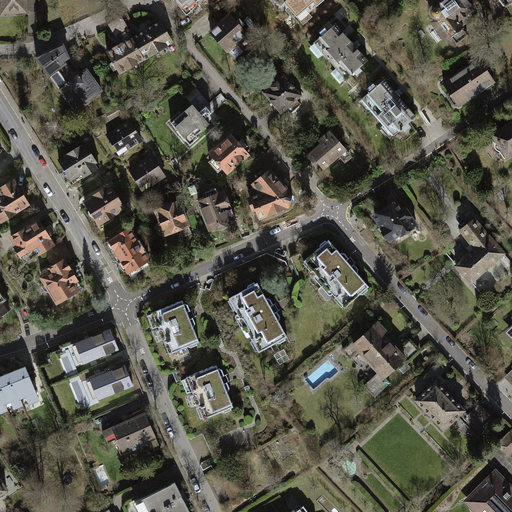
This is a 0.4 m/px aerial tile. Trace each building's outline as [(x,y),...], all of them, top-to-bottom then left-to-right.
[(0,0),(0,1),(0,11),(1,12),(1,17),(29,15),(28,0),(0,0)] [(41,0),(28,0),(29,15),(42,14),(41,0)] [(174,0),(186,14),(203,0),(174,0)] [(275,0),(301,27),(326,3),(323,0),(275,0)] [(477,12),(467,0),(432,0),(425,6),(430,13),(429,14),(429,16),(429,19),(430,20),(431,22),(432,23),(434,24),(436,25),(431,26),(445,46),(461,33),(460,31),(472,23),(468,18),(477,12)] [(110,25),(121,44),(132,38),(133,37),(126,26),(132,23),(127,15),(110,25)] [(230,15),(210,33),(229,55),(235,63),(256,45),(249,37),(230,15)] [(132,38),(146,63),(175,46),(161,21),(133,37),(132,38)] [(320,41),(310,50),(319,61),(324,57),(336,70),(331,75),(341,87),(352,77),(355,75),(358,78),(364,72),(362,70),(370,63),(338,26),(320,41)] [(132,38),(121,44),(107,52),(121,77),(146,63),(132,38)] [(66,46),(37,60),(51,79),(59,89),(81,74),(78,69),(73,73),(68,67),(66,64),(72,60),(66,46)] [(479,61),(442,87),(459,111),(496,85),(479,61)] [(81,74),(59,89),(77,113),(105,93),(88,69),(81,74)] [(285,75),(262,95),(280,117),(304,97),(285,75)] [(363,101),(358,105),(367,116),(371,112),(384,127),(380,131),(389,141),(393,138),(402,130),(406,136),(412,131),(408,127),(417,120),(384,83),(377,89),(374,86),(365,93),(368,96),(363,101)] [(201,113),(207,108),(210,105),(195,88),(185,97),(194,106),(201,113)] [(131,99),(124,103),(128,109),(138,104),(136,100),(133,101),(131,99)] [(117,106),(105,112),(110,120),(121,114),(117,106)] [(186,113),(172,125),(177,130),(186,141),(191,147),(199,139),(197,137),(203,132),(210,125),(206,120),(213,114),(207,108),(201,113),(194,106),(186,113)] [(129,121),(107,136),(118,153),(127,147),(130,151),(143,142),(129,121)] [(511,121),(490,136),(494,143),(494,146),(495,149),(497,151),(499,151),(504,158),(511,153),(511,121)] [(322,144),(306,158),(313,167),(317,164),(324,172),(348,152),(331,131),(319,141),(322,144)] [(233,136),(210,156),(215,161),(210,165),(219,176),(224,171),(229,177),(252,157),(246,151),(250,148),(243,141),(241,144),(233,136)] [(153,157),(143,142),(130,151),(127,147),(118,153),(130,171),(153,157)] [(67,159),(60,163),(74,186),(84,180),(85,183),(104,172),(88,146),(84,148),(83,146),(66,157),(67,159)] [(153,157),(130,171),(140,186),(148,181),(150,184),(165,175),(153,157)] [(273,170),(254,187),(256,188),(251,193),(254,200),(253,204),(253,207),(254,209),(256,210),(256,211),(258,211),(262,221),(274,216),(276,219),(285,215),(284,212),(293,208),(295,195),(273,170)] [(0,220),(3,225),(17,217),(16,215),(30,206),(24,196),(26,195),(21,187),(19,188),(14,180),(0,188),(0,220)] [(110,186),(85,202),(101,227),(126,211),(119,200),(123,198),(119,192),(116,195),(110,186)] [(209,197),(198,201),(211,235),(231,227),(230,222),(237,220),(225,191),(218,194),(217,190),(207,194),(209,197)] [(180,203),(155,213),(160,224),(157,226),(155,229),(158,235),(161,236),(164,235),(166,239),(180,233),(182,238),(193,234),(191,229),(180,203)] [(396,203),(375,216),(390,239),(400,233),(401,234),(416,225),(406,209),(402,212),(396,203)] [(504,253),(474,218),(459,230),(475,249),(456,265),(470,281),(504,253)] [(25,227),(11,236),(17,245),(15,247),(21,257),(21,256),(27,265),(47,252),(55,246),(49,236),(51,235),(46,226),(44,228),(39,220),(26,228),(25,227)] [(131,228),(107,243),(112,252),(115,250),(122,261),(120,263),(125,272),(128,270),(129,273),(139,267),(141,271),(146,268),(150,266),(148,262),(151,261),(147,253),(148,252),(140,239),(139,240),(131,228)] [(320,246),(304,260),(314,272),(315,270),(336,294),(333,296),(344,307),(359,294),(363,294),(368,290),(367,288),(369,286),(357,273),(357,268),(353,263),(351,265),(346,260),(349,258),(344,253),(340,253),(328,239),(327,241),(325,239),(320,244),(320,246)] [(60,242),(55,246),(47,252),(51,257),(64,248),(60,242)] [(64,248),(51,257),(55,264),(64,258),(69,255),(64,248)] [(55,264),(48,268),(50,271),(41,277),(45,283),(43,284),(42,288),(44,291),(50,292),(59,307),(81,293),(77,286),(80,284),(74,274),(76,273),(70,264),(68,264),(64,258),(55,264)] [(247,287),(228,298),(236,311),(238,310),(253,337),(251,338),(258,352),(276,342),(280,343),(286,340),(285,338),(287,336),(278,321),(280,316),(276,311),(274,312),(270,306),(273,304),(270,298),(266,298),(257,282),(255,283),(254,282),(248,285),(247,287)] [(0,323),(1,322),(0,320),(0,318),(10,311),(5,303),(7,301),(0,291),(0,323)] [(182,300),(152,312),(153,313),(147,315),(152,329),(160,326),(166,339),(163,340),(169,354),(188,346),(191,347),(198,345),(197,342),(199,342),(193,327),(195,322),(192,317),(189,318),(187,311),(190,310),(187,304),(183,303),(182,300)] [(25,304),(17,310),(23,324),(35,320),(25,304)] [(386,332),(376,322),(354,343),(352,341),(343,350),(351,358),(359,350),(379,371),(364,385),(375,396),(390,382),(384,376),(403,358),(404,357),(398,351),(383,335),(386,332)] [(110,328),(75,341),(83,363),(119,349),(110,328)] [(409,341),(398,351),(404,357),(403,358),(406,362),(418,350),(409,341)] [(125,364),(89,377),(98,399),(134,386),(125,364)] [(216,364),(187,376),(187,378),(181,380),(187,394),(195,390),(200,404),(198,405),(203,419),(223,411),(225,412),(232,409),(231,407),(233,406),(227,392),(229,387),(227,381),(224,383),(221,376),(224,375),(221,369),(218,368),(216,364)] [(25,366),(9,373),(19,397),(26,394),(29,402),(38,399),(25,366)] [(9,373),(0,376),(0,392),(4,402),(10,399),(14,408),(22,404),(19,397),(9,373)] [(434,381),(414,400),(442,429),(455,417),(461,423),(467,417),(465,415),(466,415),(462,410),(434,381)] [(477,404),(466,415),(465,415),(467,417),(478,429),(491,417),(477,404)] [(145,412),(102,431),(108,443),(114,440),(116,443),(119,442),(124,452),(120,454),(122,458),(144,449),(143,445),(156,439),(145,412)] [(511,437),(507,433),(495,445),(507,456),(511,451),(511,437)] [(511,511),(511,487),(495,471),(468,498),(469,504),(475,510),(483,511),(487,506),(493,511),(511,511)] [(234,473),(220,479),(230,499),(243,493),(234,473)] [(167,489),(140,502),(144,511),(189,511),(175,482),(166,486),(167,489)]
